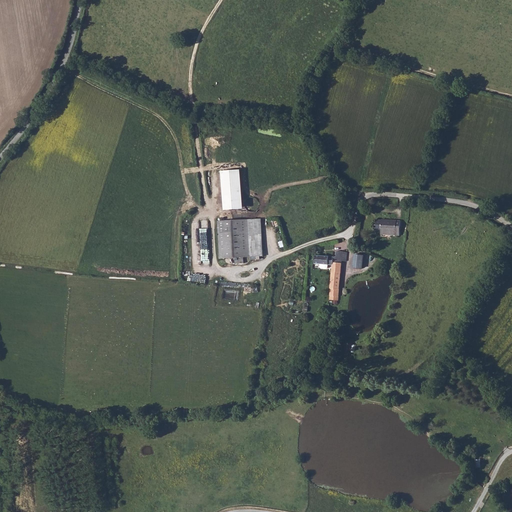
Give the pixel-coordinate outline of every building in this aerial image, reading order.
[(221,256),(237,255),(244,255),(253,254),(253,257),(261,256),(261,253),(264,253),(262,237),(261,215),(219,218),(221,256)] [(383,232),(383,235),(401,237),(402,222),(383,221),(378,221),(378,231),(383,232)] [(195,263),(209,263),(210,244),(205,244),(205,240),(208,240),(208,234),(201,234),(201,252),(195,252),(195,263)] [(329,299),(338,300),(342,261),(346,261),(348,252),(336,251),(336,257),(334,257),(334,256),(316,255),(315,264),(321,264),(321,267),(321,268),(327,268),(328,268),(328,265),(332,265),(329,299)] [(355,255),(352,267),(362,268),(364,256),(355,255)]
